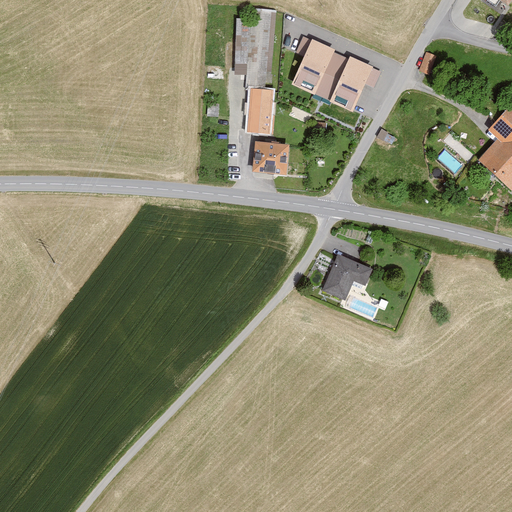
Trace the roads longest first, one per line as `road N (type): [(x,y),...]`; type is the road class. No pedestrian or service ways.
road 1 (unclassified): [(333,208),(288,288),(82,511)]
road 2 (tertiary): [(0,185),(196,190),(333,208)]
road 3 (unclassified): [(429,28),(333,208)]
road 4 (tertiary): [(333,208),(511,246)]
